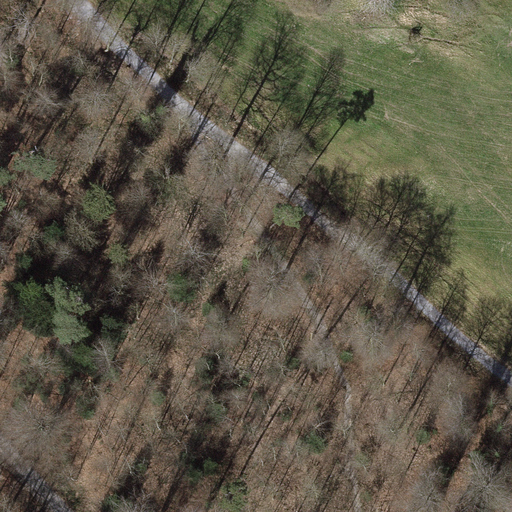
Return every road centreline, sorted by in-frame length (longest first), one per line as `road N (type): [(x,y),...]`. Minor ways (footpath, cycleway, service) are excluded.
road 1 (track): [(511,375),(170,96)]
road 2 (track): [(170,96),(76,0)]
